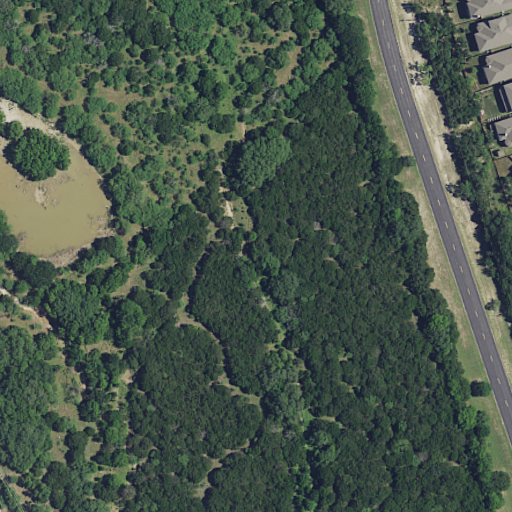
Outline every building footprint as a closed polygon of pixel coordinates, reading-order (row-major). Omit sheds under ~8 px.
[(510,9),(507,0),(463,0),(467,18),(510,9)] [(475,51),(511,41),(511,15),(511,13),(473,23),(475,31),(470,32),(475,51)] [(511,75),(511,46),(479,56),(486,83),(511,75)] [(504,113),(511,110),(511,80),(495,86),(504,113)] [(511,144),(511,115),(491,122),(496,140),(502,139),(505,146),(511,144)]
